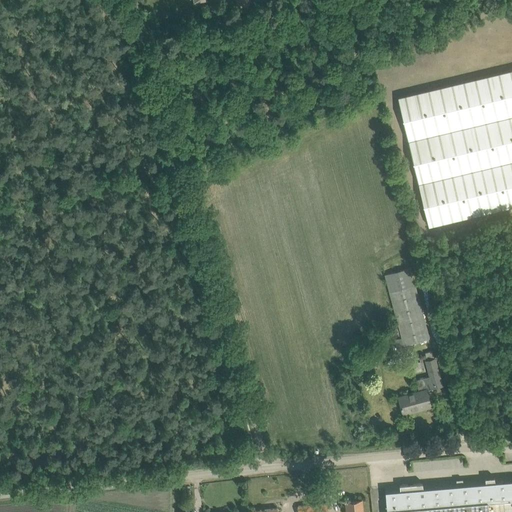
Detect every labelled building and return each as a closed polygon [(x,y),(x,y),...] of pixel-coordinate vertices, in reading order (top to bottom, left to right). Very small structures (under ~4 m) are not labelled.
[(234,0),(238,9),(252,4),(250,0),(234,0)] [(511,69),(398,97),(428,225),(511,205),(511,69)] [(385,274),(401,335),(402,337),(394,339),(397,351),(412,348),(411,343),(429,338),(411,267),(385,274)] [(416,379),(419,391),(399,396),(403,412),(417,408),(418,410),(431,406),(427,390),(433,388),(442,386),(435,357),(434,357),(432,350),(425,352),(427,359),(426,359),(430,372),(430,375),(416,379)] [(352,358),(355,370),(372,365),(368,354),(352,358)] [(400,486),(386,488),(386,498),(387,511),(488,511),(488,501),(511,498),(511,476),(423,484),(421,482),(413,483),(413,485),(408,486),(408,484),(402,484),(400,486)] [(347,511),(362,511),(362,500),(346,501),(347,511)] [(298,511),(327,511),(327,503),(298,506),(298,511)]
